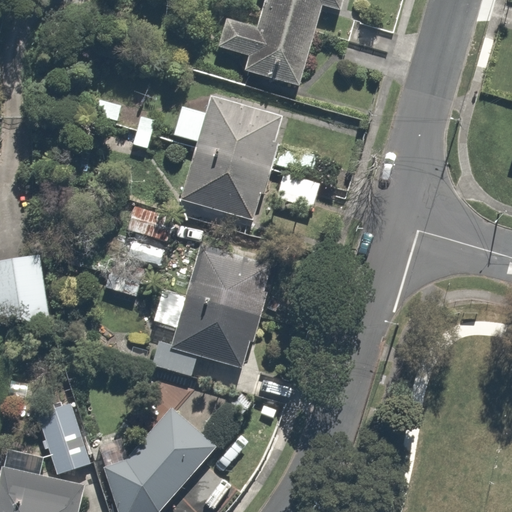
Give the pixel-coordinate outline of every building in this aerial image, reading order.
[(334,0),(259,0),(252,28),(221,19),(214,44),(244,52),(239,71),(290,86),(313,8),(331,13),(334,0)] [(402,41),(349,22),(336,60),(389,78),(402,41)] [(158,116),(91,95),(83,120),(151,141),(158,116)] [(334,155),(278,138),(284,118),(210,95),(205,113),(183,106),(173,138),(195,145),(178,202),(251,225),(267,172),(280,176),(273,200),(316,214),(334,155)] [(177,216),(133,204),(126,234),(169,245),(177,216)] [(187,378),(193,355),(240,367),(267,258),(197,241),(184,293),(160,287),(140,367),(187,378)] [(0,327),(50,321),(40,251),(0,256),(0,327)] [(77,399),(33,413),(53,475),(96,461),(77,399)] [(116,421),(100,444),(114,511),(160,511),(211,443),(165,409),(142,441),(116,421)] [(75,511),(81,485),(0,467),(0,511),(75,511)]
